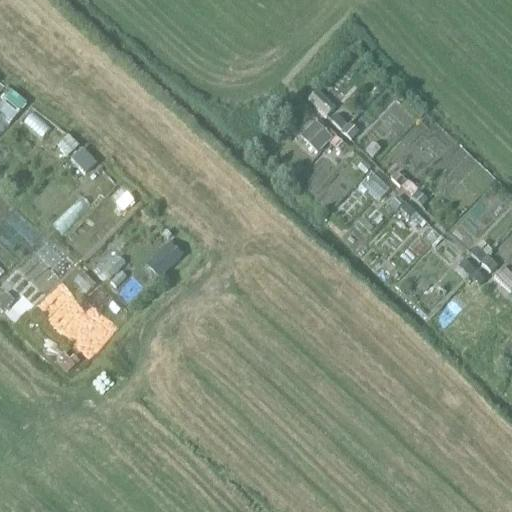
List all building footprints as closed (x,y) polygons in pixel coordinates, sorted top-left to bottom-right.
[(0,129),(4,132),(25,100),(5,87),(0,95),(0,129)] [(314,93),(304,104),(322,121),(332,111),(314,93)] [(33,112),(23,124),(41,139),(51,127),(33,112)] [(333,117),(326,123),(338,134),(344,128),(333,117)] [(311,125),(297,139),(315,157),(329,142),(311,125)] [(345,127),(338,135),(348,144),(355,136),(345,127)] [(333,141),(326,147),(336,156),(342,150),(333,141)] [(370,146),(362,155),(369,161),(377,153),(370,146)] [(81,151),(70,162),(83,176),(95,165),(81,151)] [(370,175),(362,186),(382,199),(389,188),(370,175)] [(393,177),(387,183),(396,191),(402,185),(393,177)] [(404,184),(398,190),(408,200),(414,194),(404,184)] [(414,194),(408,201),(418,210),(425,204),(414,194)] [(394,200),(388,206),(394,212),(400,206),(394,200)] [(402,207),(397,213),(407,222),(413,217),(402,207)] [(413,218),(408,223),(415,230),(420,224),(413,218)] [(0,277),(18,259),(0,242),(0,277)] [(480,244),(468,257),(478,266),(490,253),(480,244)] [(167,246),(144,268),(157,282),(180,259),(167,246)] [(485,259),(479,265),(489,275),(495,269),(485,259)] [(462,263),(456,269),(466,279),(472,272),(462,263)] [(511,278),(502,269),(492,279),(508,294),(511,290),(511,278)] [(473,273),(467,280),(477,289),(483,283),(473,273)] [(48,328),(73,303),(62,292),(37,318),(48,328)] [(5,295),(0,299),(0,313),(3,317),(15,304),(5,295)]
